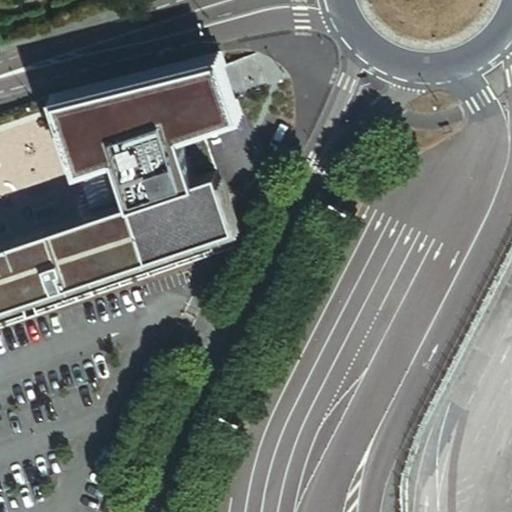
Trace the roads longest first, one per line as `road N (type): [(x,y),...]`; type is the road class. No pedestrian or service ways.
road 1 (secondary): [(347,16),(386,57),(441,66),(488,45),(511,12)]
road 2 (tertiary): [(157,27),(347,16)]
road 3 (tertiary): [(157,27),(0,80)]
road 4 (unknown): [(283,20),(317,86),(320,168)]
